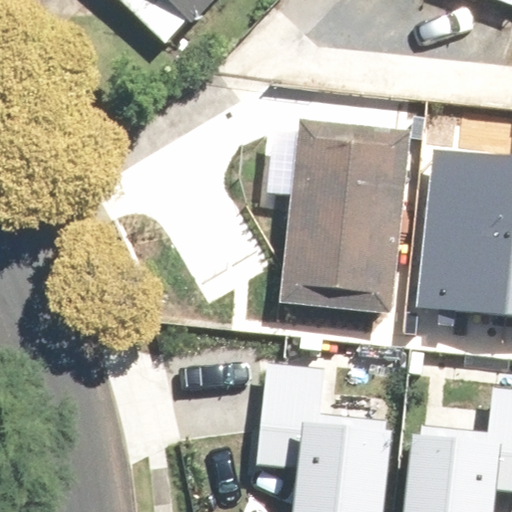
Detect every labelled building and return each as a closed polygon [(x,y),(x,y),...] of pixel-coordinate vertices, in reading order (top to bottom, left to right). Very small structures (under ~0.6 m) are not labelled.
[(148,0),(184,33),(215,0),(148,0)] [(396,132),(286,122),(269,312),(379,322),(396,132)] [(511,158),(434,151),(419,308),(511,316),(511,158)] [(303,466),(298,511),(382,511),(390,431),(318,424),(324,366),(257,359),(246,461),(303,466)] [(401,511),(485,511),(488,487),(511,489),(511,387),(487,385),(481,442),(409,435),(401,511)]
